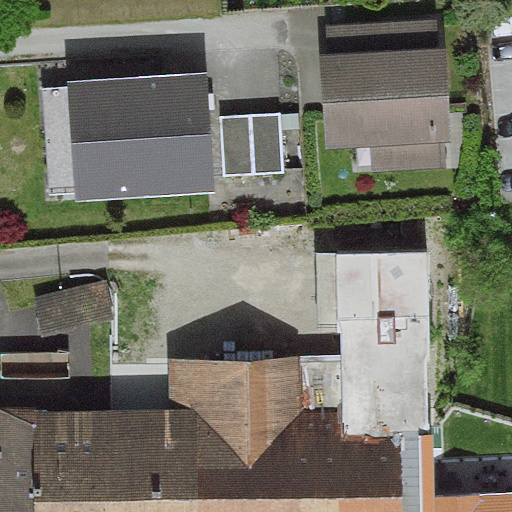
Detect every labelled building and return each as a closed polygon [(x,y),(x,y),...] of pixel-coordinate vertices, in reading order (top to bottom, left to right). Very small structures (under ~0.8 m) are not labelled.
[(328,65),(333,134),(432,128),(426,24),(396,25),(398,60),(328,65)] [(204,83),(80,90),(85,197),(210,191),(204,83)] [(229,178),(296,175),(293,110),(227,113),(229,178)] [(338,329),(339,366),(339,393),(397,395),(396,328),(388,328),(386,251),(332,252),(333,329),(338,329)] [(101,289),(36,305),(41,330),(107,315),(101,289)] [(334,511),(334,433),(335,419),(286,420),(284,362),(178,364),(179,408),(200,408),(200,433),(106,435),(107,511),(334,511)] [(41,411),(0,411),(0,511),(107,511),(106,435),(103,434),(103,436),(41,437),(41,411)] [(387,420),(386,435),(334,433),(334,511),(422,511),(421,422),(387,420)] [(511,511),(511,509),(511,493),(428,499),(428,511),(511,511)]
